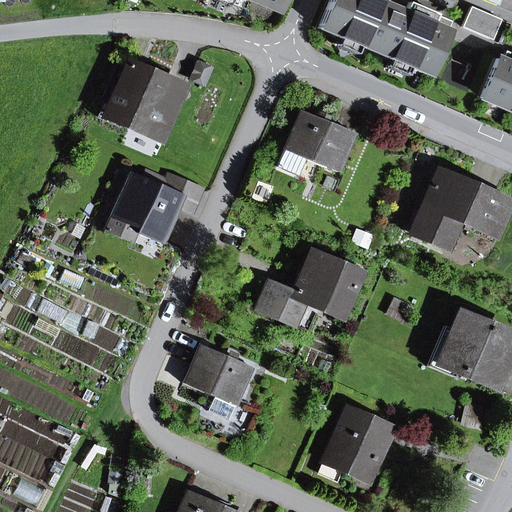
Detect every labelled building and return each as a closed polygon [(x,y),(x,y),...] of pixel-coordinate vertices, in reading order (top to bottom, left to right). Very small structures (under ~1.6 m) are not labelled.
[(254,0),(253,2),(276,12),(281,0),(254,0)] [(329,0),(317,29),(338,38),(357,46),(388,59),(407,67),(428,76),(447,31),(430,24),(434,15),(406,3),(401,13),(381,5),(383,0),(329,0)] [(491,41),(500,20),(470,7),(461,28),(491,41)] [(334,47),(353,55),(357,46),(338,38),(334,47)] [(385,68),(403,76),(407,67),(388,59),(385,68)] [(496,59),(479,98),(511,112),(511,66),(501,61),(496,59)] [(161,139),(183,87),(159,77),(144,70),(126,63),(125,67),(104,115),(121,122),(161,139)] [(203,84),(209,69),(197,64),(190,79),(203,84)] [(306,160),(336,172),(352,134),(325,122),(327,116),(319,113),(317,119),(300,112),(276,168),(298,177),(306,160)] [(494,239),(510,201),(436,168),(409,229),(447,245),(457,223),(494,239)] [(131,244),(136,234),(161,244),(177,206),(191,212),(201,190),(167,176),(162,187),(129,173),(103,232),(131,244)] [(359,273),(308,251),(290,294),(267,284),(255,310),(307,332),(317,309),(339,319),(359,273)] [(385,314),(406,324),(414,308),(392,298),(385,314)] [(447,335),(435,363),(455,371),(493,387),(511,342),(511,338),(458,316),(452,331),(449,336),(447,335)] [(455,371),(435,363),(447,335),(449,336),(452,331),(443,327),(426,367),(452,378),(455,371)] [(226,424),(251,368),(199,345),(182,384),(213,397),(205,415),(226,424)] [(341,472),(367,483),(390,429),(344,409),(321,463),(341,472)] [(338,479),(341,472),(321,463),(318,470),(338,479)] [(177,511),(226,511),(186,493),(177,511)]
